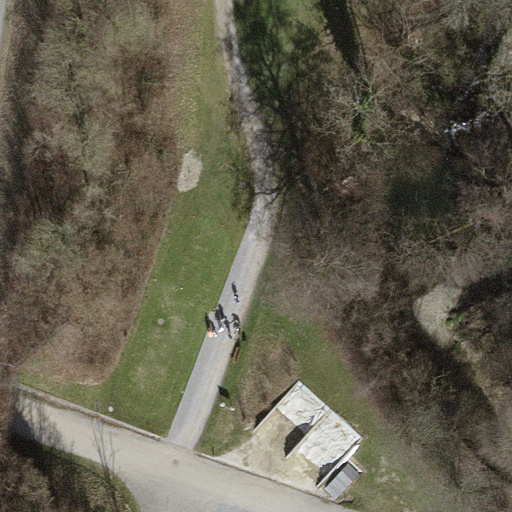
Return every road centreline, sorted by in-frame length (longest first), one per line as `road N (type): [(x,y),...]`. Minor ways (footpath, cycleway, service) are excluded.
road 1 (track): [(172,469),(257,252),(262,189),(225,78),(222,0)]
road 2 (track): [(0,410),(296,511)]
